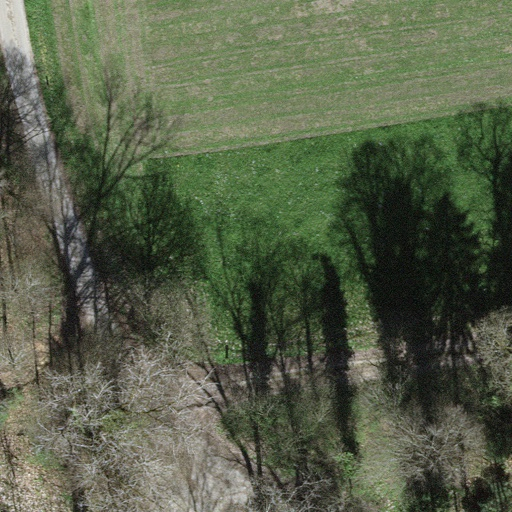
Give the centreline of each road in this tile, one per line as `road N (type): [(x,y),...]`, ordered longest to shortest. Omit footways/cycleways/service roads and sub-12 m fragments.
road 1 (track): [(110,339),(37,137),(4,0)]
road 2 (track): [(511,341),(171,394)]
road 3 (track): [(311,511),(171,394)]
road 4 (track): [(168,511),(160,469),(110,339)]
